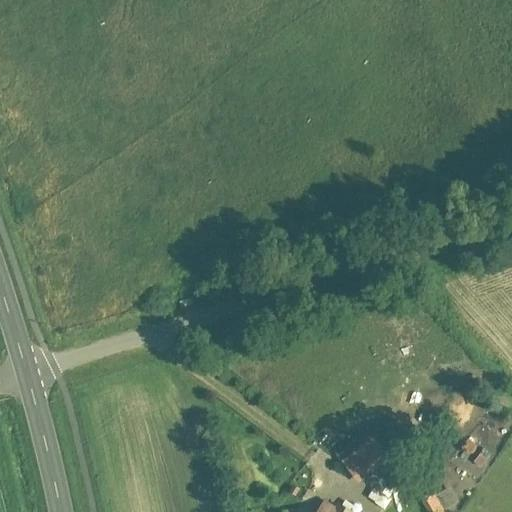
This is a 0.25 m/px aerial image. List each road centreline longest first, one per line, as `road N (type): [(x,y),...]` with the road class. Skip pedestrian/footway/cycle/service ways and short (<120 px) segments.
road 1 (residential): [(511,221),(24,374)]
road 2 (tertiary): [(57,511),(24,374)]
